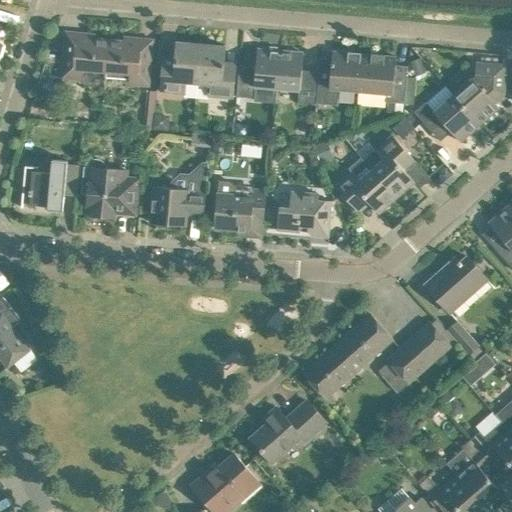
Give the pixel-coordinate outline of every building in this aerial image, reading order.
[(106,72),(109,39),(81,37),(82,34),(67,33),(67,31),(66,31),(61,77),(78,79),(78,77),(81,82),(83,83),(86,85),(88,85),(92,86),(96,85),(99,84),(102,82),(104,79),(105,76),(106,72)] [(149,86),(152,59),(153,39),(152,39),(152,40),(137,39),(137,42),(109,39),(106,72),(134,74),(133,84),(149,86)] [(198,83),(201,43),(177,41),(176,57),(164,56),(161,91),(185,94),(186,82),(198,83)] [(232,98),(233,89),(235,63),(224,62),(225,45),(201,43),(198,83),(210,84),(209,96),(232,98)] [(277,88),(281,50),(258,48),(256,66),(239,64),(237,96),(254,98),(255,86),(277,88)] [(316,104),(319,71),(302,70),(304,52),(281,50),(277,88),(299,90),(298,103),(316,104)] [(361,53),(361,52),(348,51),(348,52),(333,51),(332,59),(320,58),(319,71),(316,104),(337,106),(339,90),(358,91),(361,53)] [(361,53),(358,91),(387,94),(386,102),(412,105),(413,96),(405,95),(407,76),(408,66),(396,65),(397,57),(384,56),(384,54),(372,53),(372,54),(361,53)] [(48,54),(46,61),(55,63),(55,55),(48,54)] [(420,57),(410,61),(414,71),(424,67),(420,57)] [(454,94),(480,124),(499,107),(493,100),(504,90),(505,65),(477,63),(476,74),(454,94)] [(413,96),(414,77),(407,76),(405,95),(413,96)] [(153,129),(154,114),(156,91),(147,90),(144,128),(153,129)] [(460,141),(480,124),(454,94),(434,111),(460,141)] [(423,122),(434,111),(426,102),(414,112),(423,122)] [(154,114),(153,129),(169,130),(170,115),(154,114)] [(406,117),(393,127),(402,139),(415,129),(406,117)] [(248,125),(235,123),(234,136),(246,138),(248,125)] [(210,147),(211,136),(192,134),(191,145),(210,147)] [(411,156),(398,141),(392,135),(364,160),(397,197),(415,181),(401,165),(411,156)] [(334,158),(327,140),(314,145),(320,163),(334,158)] [(222,142),(212,141),(211,151),(222,151),(222,142)] [(351,171),(335,185),(341,192),(354,207),(365,197),(379,213),(397,197),(364,160),(361,157),(349,167),(351,171)] [(122,213),(135,214),(137,194),(139,178),(128,177),(128,169),(106,168),(106,164),(104,161),(102,159),(98,158),(94,158),(91,160),(88,163),(87,166),(84,166),(81,193),(88,194),(87,207),(91,207),(90,215),(114,217),(115,207),(123,207),(122,213)] [(25,166),(22,207),(23,207),(23,203),(30,204),(51,205),(51,208),(48,208),(48,209),(63,210),(64,196),(64,195),(77,196),(80,165),(67,163),(67,160),(52,159),(51,172),(38,171),(38,167),(33,166),(25,166)] [(206,195),(206,192),(209,162),(203,161),(189,173),(180,172),(170,187),(154,186),(151,222),(185,225),(186,213),(204,215),(206,195)] [(252,196),(235,194),(235,188),(234,185),(232,181),(229,180),(219,179),(215,227),(251,230),(251,220),(263,221),(265,201),(266,191),(253,189),(252,196)] [(328,237),(330,217),(331,201),(318,200),(318,193),(292,191),(290,207),(280,206),(278,229),(299,231),(300,225),(309,225),(308,231),(312,235),(328,237)] [(511,210),(508,205),(488,222),(506,242),(497,250),(510,265),(511,267),(511,210)] [(488,280),(480,271),(467,256),(459,262),(455,257),(440,271),(442,273),(427,286),(440,301),(450,313),(488,280)] [(21,295),(15,287),(6,294),(12,302),(21,295)] [(21,320),(3,297),(3,296),(0,298),(0,356),(8,367),(24,354),(30,350),(12,327),(21,320)] [(326,398),(393,339),(371,313),(303,372),(326,398)] [(469,355),(480,345),(457,320),(447,329),(469,355)] [(409,382),(451,345),(431,321),(388,359),(409,382)] [(465,379),(475,369),(471,364),(460,374),(465,379)] [(455,396),(447,387),(437,395),(445,404),(455,396)] [(272,462),(322,417),(307,400),(287,418),(277,407),(272,411),(276,415),(250,437),(272,462)] [(441,408),(433,400),(424,408),(431,417),(441,408)] [(511,402),(497,416),(502,421),(501,421),(508,429),(511,433),(511,402)] [(480,431),(471,438),(489,458),(497,451),(511,467),(511,433),(508,429),(501,421),(502,421),(497,416),(493,411),(476,426),(480,431)] [(473,459),(457,473),(483,503),(499,489),(480,466),(489,458),(471,438),(462,447),(463,448),(473,459)] [(227,511),(261,483),(248,468),(235,453),(208,476),(205,472),(191,485),(210,506),(206,509),(206,508),(198,511),(227,511)] [(460,511),(473,511),(483,503),(457,473),(440,488),(429,476),(419,484),(437,504),(446,496),(460,511)] [(414,502),(409,496),(395,509),(398,511),(397,511),(433,511),(420,497),(414,502)]
